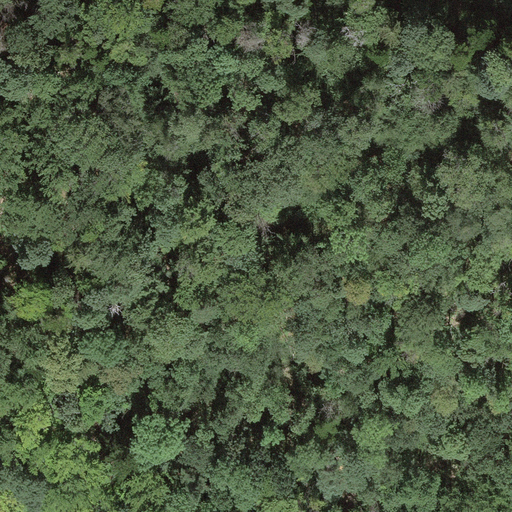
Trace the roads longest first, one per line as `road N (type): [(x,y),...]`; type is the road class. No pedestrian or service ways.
road 1 (track): [(78,52),(121,38),(305,65),(401,70),(511,62)]
road 2 (track): [(511,438),(458,450),(304,511)]
